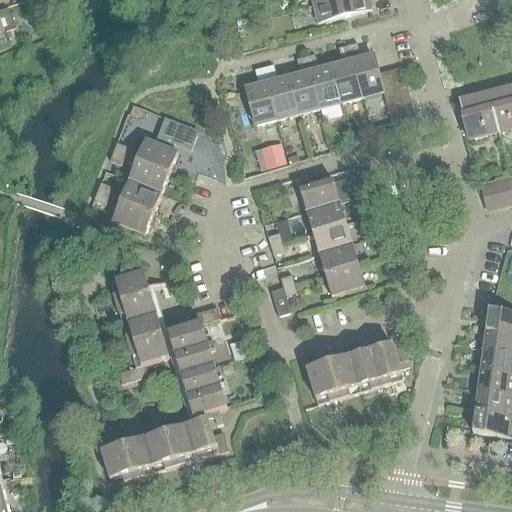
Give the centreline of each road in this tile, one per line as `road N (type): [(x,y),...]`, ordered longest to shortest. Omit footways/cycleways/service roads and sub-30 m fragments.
road 1 (residential): [(445,304),(275,352),(257,293),(236,283),(227,247)]
road 2 (residential): [(227,247),(220,223),(229,194),(359,158),(382,168),(456,149)]
road 3 (residential): [(445,304),(407,458)]
road 4 (tertiary): [(385,511),(264,505),(244,511)]
road 5 (residential): [(416,29),(456,149)]
